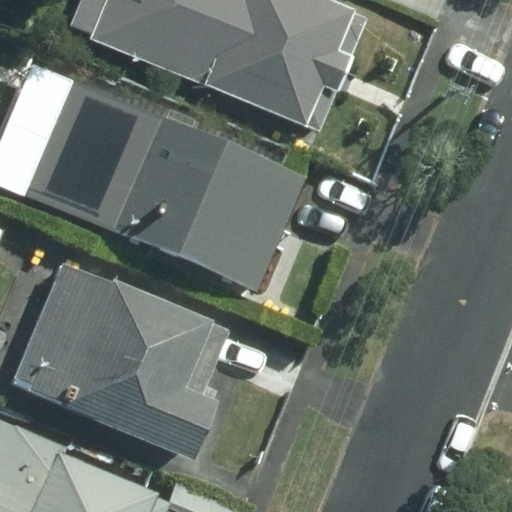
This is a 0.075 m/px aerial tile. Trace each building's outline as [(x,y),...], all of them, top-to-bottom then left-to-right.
[(310,129),(360,15),(324,0),(73,0),(65,21),(88,30),(84,38),(310,129)] [(253,291),(299,176),(99,97),(89,124),(107,170),(85,225),(253,291)] [(7,381),(181,458),(207,400),(193,393),(207,363),(267,389),(284,351),(223,324),(221,329),(106,278),(104,282),(59,262),(7,381)] [(59,445),(0,418),(0,511),(157,511),(163,500),(55,453),(59,445)] [(161,511),(239,511),(240,511),(175,482),(161,511)]
